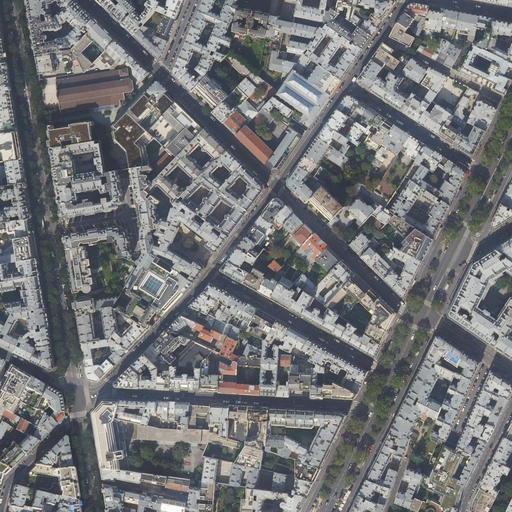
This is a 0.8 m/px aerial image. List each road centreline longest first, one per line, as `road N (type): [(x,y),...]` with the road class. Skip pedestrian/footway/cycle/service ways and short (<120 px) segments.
road 1 (tertiary): [(73,389),(12,0)]
road 2 (residential): [(374,410),(98,390)]
road 3 (residential): [(341,511),(429,335),(419,315)]
road 4 (residential): [(391,375),(209,272)]
road 5 (residential): [(277,186),(402,308),(419,315)]
road 6 (residential): [(209,272),(98,390)]
road 7 (residential): [(162,75),(277,186)]
road 8 (residential): [(478,171),(345,83)]
road 9 (residential): [(345,83),(277,186)]
road 10 (residential): [(78,421),(8,481),(0,511)]
